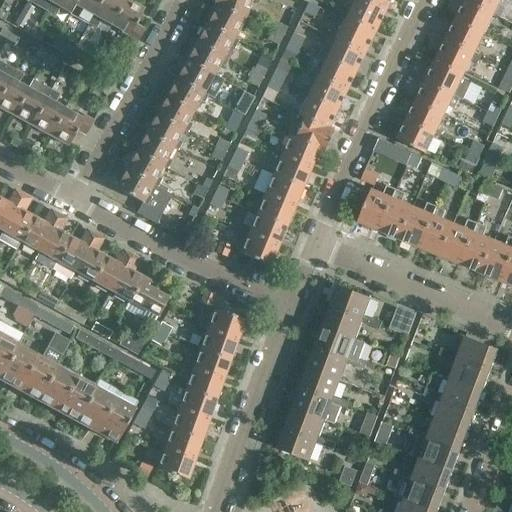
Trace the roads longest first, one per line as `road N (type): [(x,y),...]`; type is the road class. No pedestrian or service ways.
road 1 (residential): [(316,244),(422,0)]
road 2 (residential): [(291,304),(189,264),(70,200)]
road 3 (residential): [(70,200),(182,0)]
road 4 (residential): [(291,304),(217,511)]
road 5 (residential): [(316,244),(511,328)]
road 6 (unclassified): [(104,511),(40,456),(0,435)]
